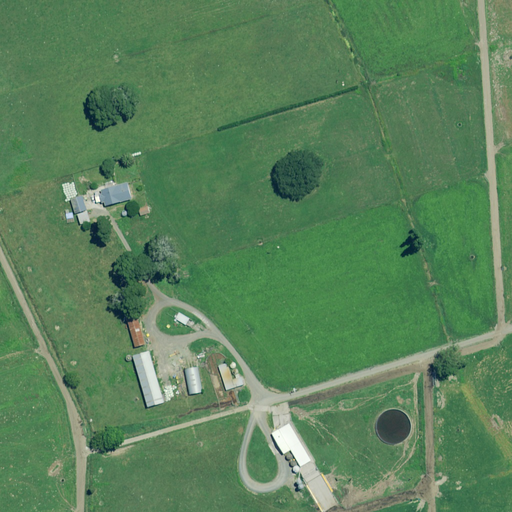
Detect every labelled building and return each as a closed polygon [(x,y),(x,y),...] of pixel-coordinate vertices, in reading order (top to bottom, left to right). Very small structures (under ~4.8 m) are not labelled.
[(133,199),(129,183),(116,186),(115,183),(107,185),(108,189),(100,191),(103,203),(105,202),(106,206),(133,199)] [(88,210),(84,197),(72,200),(76,214),(88,210)] [(151,213),(149,207),(140,209),(142,216),(151,213)] [(91,221),(88,212),(79,215),(82,224),(91,221)] [(191,319),(180,313),(176,319),(187,326),(191,319)] [(147,345),(140,319),(129,322),(136,347),(147,345)] [(165,403),(150,352),(134,356),(149,407),(165,403)] [(234,380),(228,363),(219,366),(227,391),(245,385),(243,377),(234,380)] [(203,393),(198,367),(186,370),(190,395),(203,393)] [(302,467),(312,461),(291,424),(273,434),(285,454),(292,450),(302,467)] [(312,461),(302,467),(299,469),(307,481),(319,474),(312,461)] [(320,475),(307,482),(322,510),(336,503),(320,475)]
